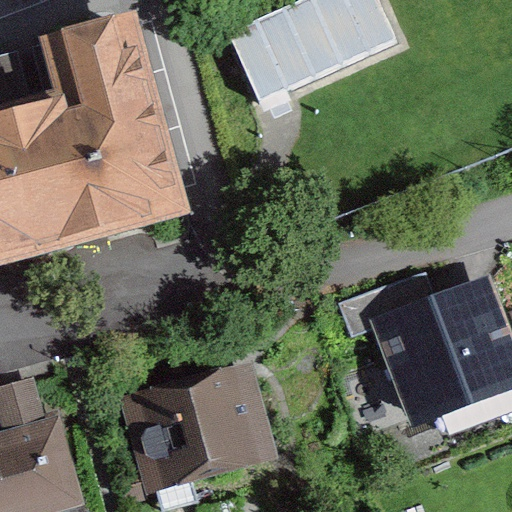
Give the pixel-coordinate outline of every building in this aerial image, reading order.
[(385,0),(337,0),(243,43),(273,109),(407,48),(385,0)] [(0,269),(197,213),(143,23),(56,47),(73,107),(0,127),(0,269)] [(511,325),(499,291),(388,331),(426,433),(511,401),(511,325)] [(255,371),(132,407),(158,495),(281,459),(255,371)] [(37,390),(6,400),(19,441),(0,446),(0,511),(94,511),(69,430),(51,435),(37,390)]
